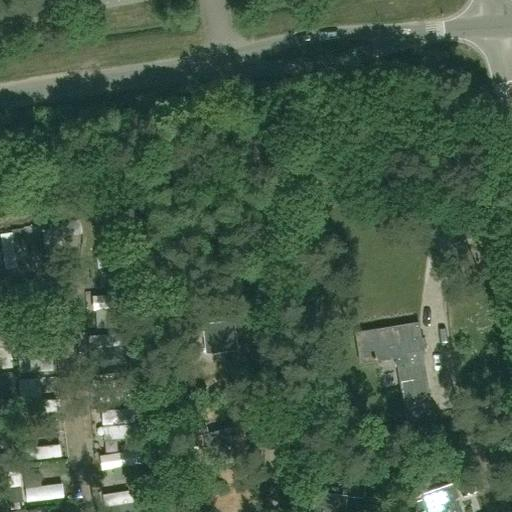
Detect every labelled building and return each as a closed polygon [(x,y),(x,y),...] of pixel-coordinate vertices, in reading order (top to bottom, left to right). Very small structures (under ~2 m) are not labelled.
[(18,238),(6,240),(12,273),(24,271),(18,238)] [(234,321),(203,324),(206,354),(237,351),(234,321)] [(403,400),(428,396),(421,353),(423,353),(418,323),(356,334),(361,363),(396,357),(403,400)] [(14,336),(0,336),(0,361),(15,361),(14,336)] [(39,349),(24,350),(25,367),(39,367),(39,380),(58,378),(57,363),(39,364),(39,349)] [(105,385),(106,399),(123,397),(122,384),(105,385)] [(63,403),(44,404),(45,423),(64,422),(63,403)] [(121,418),(110,417),(108,440),(118,441),(121,418)] [(188,439),(204,435),(211,463),(241,456),(234,427),(209,434),(206,421),(185,426),(188,439)] [(65,438),(46,441),(51,466),(70,463),(65,438)] [(48,502),(49,479),(19,478),(19,501),(48,502)] [(344,496),(316,493),(313,511),(344,511),(347,496),(363,498),(365,486),(345,484),(344,496)] [(458,511),(456,506),(460,504),(455,489),(431,498),(432,502),(415,508),(416,511),(458,511)]
